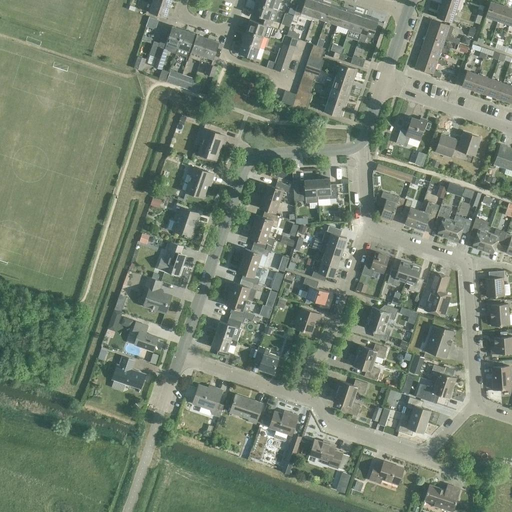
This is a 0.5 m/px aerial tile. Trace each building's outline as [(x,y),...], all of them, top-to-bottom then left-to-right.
[(152,0),(152,3),(169,8),(171,0),(152,0)] [(279,3),(281,2),(282,0),(256,0),(255,3),(277,10),(279,3)] [(311,21),(312,18),(318,2),(314,1),(313,0),(304,0),(304,2),(298,0),(297,5),(291,21),(296,23),(298,16),(311,21)] [(441,0),(440,5),(455,10),(458,0),(441,0)] [(498,21),(503,6),(490,1),(485,17),(498,21)] [(322,4),(318,2),(312,18),(324,22),(325,19),(330,4),(323,2),(322,4)] [(169,8),(152,3),(148,13),(165,18),(169,8)] [(279,11),(277,10),(255,3),(251,14),(258,17),(256,22),(266,26),(269,27),(271,21),(275,22),(279,11)] [(338,7),(330,4),(325,19),(324,22),(336,26),(341,10),(337,9),(338,7)] [(455,10),(440,5),(436,17),(451,23),(455,10)] [(511,8),(503,6),(498,21),(510,25),(511,17),(511,8)] [(341,10),(336,26),(348,30),(354,12),(346,10),(346,12),(341,10)] [(354,12),(348,30),(360,34),(365,19),(361,17),(362,15),(354,12)] [(365,19),(360,34),(357,41),(364,43),(366,36),(372,38),(378,20),(370,18),(369,20),(365,19)] [(245,31),(263,37),(269,39),(272,28),(269,27),(266,26),(256,22),(249,20),(245,31)] [(431,20),(427,32),(445,38),(444,40),(458,44),(460,40),(450,37),(453,27),(431,20)] [(163,61),(167,51),(175,54),(183,31),(171,27),(166,44),(164,50),(159,48),(160,45),(153,43),(149,56),(163,61)] [(469,28),(466,36),(473,38),(475,30),(469,28)] [(183,31),(175,54),(186,58),(194,35),(183,31)] [(263,37),(245,31),(242,42),(259,48),(263,37)] [(427,32),(423,44),(441,50),(440,51),(448,54),(449,50),(442,47),(444,40),(445,38),(427,32)] [(283,43),(294,47),(297,40),(283,35),(281,42),(283,43)] [(196,36),(188,59),(199,62),(202,56),(207,39),(196,36)] [(463,37),(461,43),(468,46),(470,39),(463,37)] [(218,43),(207,39),(202,56),(212,60),(218,43)] [(259,48),(242,42),(238,53),(255,59),(259,48)] [(283,43),(281,49),(292,53),(294,47),(283,43)] [(423,44),(419,56),(437,62),(436,63),(444,66),(445,62),(438,59),(440,51),(441,50),(423,44)] [(458,44),(456,50),(467,53),(469,48),(458,44)] [(311,50),(309,56),(320,60),(324,49),(318,47),(316,52),(311,50)] [(279,48),(276,55),(290,60),(292,53),(281,49),(279,48)] [(276,55),(276,56),(274,63),(276,64),(287,68),(290,60),(276,55)] [(320,60),(309,56),(306,64),(321,69),(323,61),(320,60)] [(362,68),(364,60),(352,56),(350,64),(362,68)] [(419,56),(415,68),(432,74),(432,75),(440,78),(441,74),(434,71),(436,63),(437,62),(419,56)] [(137,60),(134,68),(141,70),(144,62),(137,60)] [(276,64),(274,70),(285,74),(287,68),(276,64)] [(321,69),(306,64),(304,73),(315,76),(318,77),(321,69)] [(340,77),(351,81),(352,77),(354,78),(357,70),(339,64),(335,76),(340,77)] [(212,78),(215,68),(208,65),(204,75),(212,78)] [(189,70),(184,68),(181,77),(186,79),(189,70)] [(169,71),(166,82),(172,84),(174,78),(175,73),(169,71)] [(473,91),(478,75),(466,71),(461,87),(473,91)] [(304,73),(302,78),(313,82),(315,76),(304,73)] [(478,75),(473,91),(485,95),(490,80),(478,75)] [(340,77),(335,76),(331,88),(349,94),(352,86),(349,85),(351,81),(340,77)] [(302,78),(300,84),(311,88),(313,82),(302,78)] [(502,84),(490,80),(485,95),(497,99),(502,84)] [(193,83),(190,91),(198,93),(201,85),(193,83)] [(311,88),(300,84),(298,90),(309,93),(311,88)] [(511,86),(502,84),(497,99),(509,103),(511,93),(511,86)] [(331,88),(327,99),(343,105),(344,101),(346,102),(349,94),(331,88)] [(298,90),(296,95),(295,98),(309,103),(312,94),(309,93),(298,90)] [(294,101),(295,98),(296,95),(284,91),(283,96),(294,101)] [(294,101),(283,96),(281,102),(292,106),(294,101)] [(294,101),(292,106),(292,107),(306,112),(309,103),(295,98),(294,101)] [(343,105),(327,99),(323,112),(341,118),(343,110),(341,109),(343,105)] [(420,141),(427,120),(423,119),(422,121),(411,118),(407,131),(401,129),(396,143),(406,147),(409,137),(420,141)] [(223,144),(226,137),(203,129),(200,136),(203,137),(198,154),(215,160),(220,143),(223,144)] [(474,155),(480,138),(463,132),(460,142),(441,135),(435,152),(451,157),(453,148),(474,155)] [(511,170),(511,150),(509,150),(509,148),(501,145),(494,164),(511,170)] [(418,152),(414,163),(422,166),(426,154),(418,152)] [(432,159),(430,165),(435,167),(437,168),(439,162),(432,159)] [(377,164),(375,170),(385,174),(397,178),(399,172),(387,168),(377,164)] [(211,182),(213,174),(190,167),(188,174),(191,175),(186,192),(203,198),(208,181),(211,182)] [(329,179),(317,180),(318,200),(336,198),(335,185),(329,185),(329,179)] [(304,187),(293,187),(293,202),(305,201),(305,203),(317,202),(317,200),(318,200),(318,196),(317,180),(303,181),(304,187)] [(266,185),(262,196),(279,202),(283,191),(288,193),(290,187),(276,182),(274,188),(266,185)] [(458,185),(455,195),(461,197),(465,188),(462,187),(458,185)] [(443,199),(447,188),(440,186),(437,196),(443,199)] [(400,212),(405,199),(383,191),(378,205),(383,207),(380,216),(392,220),(395,211),(400,212)] [(474,191),(469,204),(476,207),(481,194),(480,193),(474,191)] [(154,194),(150,206),(159,208),(163,197),(154,194)] [(279,202),(262,196),(258,208),(275,213),(279,202)] [(484,197),(482,202),(490,205),(491,199),(484,197)] [(414,227),(420,211),(410,208),(412,202),(406,200),(402,213),(407,215),(404,224),(414,227)] [(420,211),(414,227),(424,231),(427,222),(433,223),(439,205),(428,202),(424,212),(420,211)] [(447,239),(453,220),(448,219),(451,210),(440,206),(434,223),(440,225),(437,235),(447,239)] [(189,237),(194,222),(197,223),(200,214),(181,208),(176,223),(171,221),(168,229),(189,237)] [(252,226),(268,232),(270,226),(275,228),(278,219),(276,218),(277,216),(263,211),(261,217),(256,215),(252,226)] [(453,220),(447,239),(458,242),(461,232),(467,234),(471,221),(460,217),(455,215),(453,220)] [(482,251),(488,232),(490,227),(487,226),(489,223),(475,218),(469,235),(475,237),(472,247),(482,251)] [(268,232),(252,226),(248,238),(254,240),(252,245),(266,250),(270,251),(274,240),(266,237),(268,232)] [(322,241),(343,248),(346,238),(340,236),(342,230),(328,226),(326,232),(325,231),(322,241)] [(488,232),(482,251),(493,254),(496,244),(502,246),(502,245),(506,233),(495,229),(494,234),(488,232)] [(506,233),(502,245),(508,247),(511,237),(511,235),(506,233)] [(139,242),(146,245),(149,236),(142,234),(139,242)] [(287,239),(285,245),(291,248),(293,242),(287,239)] [(343,248),(322,241),(318,251),(324,253),(340,258),(343,248)] [(170,251),(166,261),(161,259),(157,268),(163,270),(178,275),(185,256),(180,254),(183,247),(170,242),(168,250),(170,251)] [(245,248),(241,260),(257,266),(263,268),(267,256),(264,255),(266,250),(252,245),(250,250),(245,248)] [(383,273),(389,257),(375,252),(373,258),(367,256),(361,273),(371,277),(374,270),(383,273)] [(324,253),(321,261),(321,263),(336,268),(340,258),(324,253)] [(241,260),(237,272),(242,274),(241,279),(254,283),(256,278),(259,279),(263,268),(257,266),(241,260)] [(336,268),(321,263),(314,260),(311,270),(313,271),(311,277),(324,281),(326,276),(333,278),(336,268)] [(290,261),(288,269),(293,271),(296,263),(290,261)] [(405,282),(411,264),(400,261),(397,271),(391,269),(387,282),(398,286),(400,280),(405,282)] [(411,264),(405,282),(410,284),(408,289),(419,293),(423,280),(418,278),(421,268),(411,264)] [(509,284),(508,284),(503,285),(502,278),(504,278),(504,271),(488,272),(489,279),(486,279),(487,297),(503,296),(503,295),(509,295),(509,284)] [(283,274),(276,272),(274,278),(281,281),(283,274)] [(431,289),(424,310),(444,316),(446,308),(443,306),(447,294),(444,293),(449,277),(435,273),(429,288),(431,289)] [(286,274),(283,282),(292,285),(295,277),(286,274)] [(166,313),(171,297),(157,292),(161,281),(150,278),(146,289),(149,290),(143,305),(166,313)] [(324,304),(328,292),(316,288),(318,282),(305,278),(301,290),(307,292),(305,298),(324,304)] [(233,282),(229,293),(246,299),(249,288),(261,292),(263,286),(254,283),(241,279),(239,284),(233,282)] [(359,284),(357,290),(365,293),(367,286),(359,284)] [(270,291),(267,298),(274,301),(276,293),(270,291)] [(246,299),(229,293),(225,305),(231,307),(229,313),(230,313),(245,318),(252,320),(253,317),(254,315),(242,311),(246,299)] [(278,299),(275,307),(283,310),(285,302),(278,299)] [(490,312),(491,326),(509,325),(508,304),(488,305),(488,312),(490,312)] [(372,307),(369,318),(387,324),(388,319),(394,320),(397,309),(384,305),(382,311),(372,307)] [(318,321),(321,314),(302,308),(295,328),(311,334),(315,320),(318,321)] [(107,329),(115,332),(122,313),(114,310),(107,329)] [(220,322),(216,334),(230,339),(237,342),(241,329),(239,329),(241,323),(243,323),(245,318),(230,313),(226,324),(220,322)] [(387,324),(369,318),(365,328),(375,331),(373,337),(387,342),(390,331),(385,329),(387,324)] [(153,351),(158,338),(145,334),(148,326),(135,322),(132,333),(137,335),(134,345),(153,351)] [(266,325),(263,333),(270,335),(272,327),(266,325)] [(453,331),(447,329),(444,328),(443,330),(433,327),(424,351),(445,358),(449,345),(450,345),(449,345),(450,341),(451,341),(452,340),(451,340),(453,331)] [(237,342),(230,339),(216,334),(211,347),(218,349),(216,355),(228,360),(230,353),(226,351),(228,345),(235,347),(237,342)] [(491,348),(491,354),(511,352),(511,336),(493,338),(494,347),(491,348)] [(401,342),(398,348),(405,351),(407,344),(401,342)] [(359,345),(356,356),(374,362),(376,356),(383,359),(387,348),(375,344),(373,350),(359,345)] [(272,374),(278,356),(268,353),(269,350),(258,346),(253,361),(260,364),(258,369),(272,374)] [(415,354),(412,362),(421,365),(424,358),(415,354)] [(374,362),(356,356),(352,366),(366,371),(364,376),(376,380),(380,370),(372,367),(374,362)] [(140,389),(145,375),(131,370),(134,361),(122,357),(119,366),(116,365),(111,379),(140,389)] [(233,357),(231,363),(237,365),(239,359),(233,357)] [(435,382),(453,388),(456,378),(443,374),(445,368),(433,364),(430,374),(437,377),(435,382)] [(494,390),(510,389),(509,366),(492,367),(494,390)] [(340,381),(336,391),(354,397),(356,392),(364,394),(367,383),(355,379),(353,385),(340,381)] [(420,384),(416,395),(434,401),(436,394),(449,399),(453,388),(435,382),(433,388),(420,384)] [(192,403),(212,410),(211,414),(219,417),(223,406),(217,404),(222,391),(214,388),(213,391),(198,386),(192,403)] [(354,397),(336,391),(333,402),(346,406),(344,412),(356,416),(360,405),(352,403),(354,397)] [(255,423),(261,406),(245,400),(245,399),(235,395),(229,413),(249,419),(249,421),(255,423)] [(387,396),(385,402),(391,404),(393,398),(387,396)] [(410,416),(427,422),(431,411),(421,407),(423,402),(409,397),(406,408),(403,407),(401,413),(410,416)] [(375,408),(370,421),(376,423),(381,410),(375,408)] [(274,412),(269,428),(276,430),(273,438),(284,442),(287,434),(291,435),(298,416),(289,413),(288,416),(274,412)] [(388,415),(382,413),(378,425),(384,427),(388,415)] [(427,422),(410,416),(408,422),(401,420),(398,431),(411,436),(413,430),(423,433),(427,422)] [(301,437),(293,435),(288,450),(296,453),(301,437)] [(337,469),(342,453),(334,451),(336,445),(329,443),(328,444),(314,440),(309,455),(329,462),(328,466),(337,469)] [(398,485),(404,469),(383,462),(381,467),(374,464),(369,480),(380,484),(382,479),(398,485)] [(283,465),(281,471),(289,474),(291,468),(283,465)] [(342,473),(336,489),(344,492),(350,476),(342,473)] [(451,511),(452,511),(460,489),(447,484),(445,490),(429,485),(424,500),(434,503),(433,506),(451,511)]
